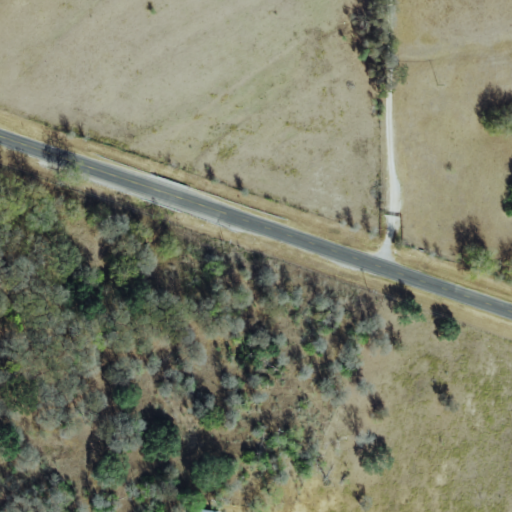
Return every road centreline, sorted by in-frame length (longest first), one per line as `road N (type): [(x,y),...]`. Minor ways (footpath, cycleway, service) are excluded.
road 1 (secondary): [(231,216),(511,312)]
road 2 (secondary): [(0,137),(231,216)]
